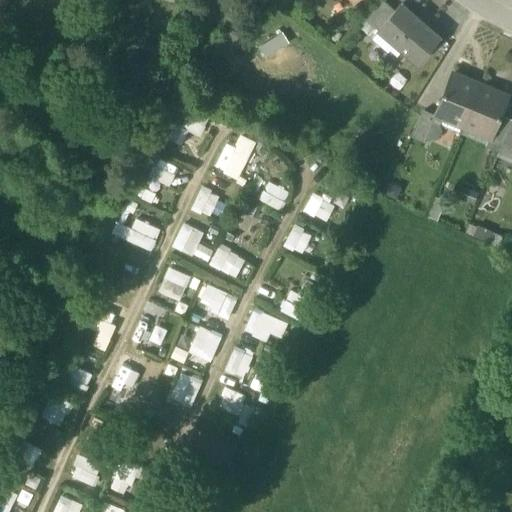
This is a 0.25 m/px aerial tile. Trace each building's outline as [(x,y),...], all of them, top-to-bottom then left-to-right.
[(366,21),(378,33),(396,14),(384,2),(366,21)] [(412,23),(417,19),(403,6),(399,11),(412,23)] [(391,46),(415,67),(440,40),(417,19),(412,23),(399,11),(396,14),(378,33),(392,45),(391,46)] [(436,112),(464,124),(479,87),(451,76),(436,112)] [(507,98),(479,87),(464,124),(492,135),(500,116),(507,98)] [(414,126),(424,132),(436,112),(427,106),(414,126)] [(178,135),(197,143),(210,115),(192,107),(178,135)] [(464,124),(436,112),(434,116),(490,139),(492,135),(464,124)] [(490,139),(501,144),(511,120),(500,116),(492,135),(490,139)] [(511,120),(501,144),(511,148),(511,120)] [(214,165),(234,175),(247,149),(228,139),(214,165)] [(161,159),(152,178),(169,185),(178,167),(161,159)] [(282,208),(287,188),(266,182),(260,201),(282,208)] [(211,215),(219,192),(200,186),(192,209),(211,215)] [(310,192),(303,212),(327,221),(335,202),(310,192)] [(117,222),(112,233),(151,250),(161,228),(136,217),(131,228),(117,222)] [(173,249),(209,259),(212,247),(200,244),(204,229),(180,222),(173,249)] [(304,253),(311,231),(291,225),(283,246),(304,253)] [(219,244),(209,262),(243,282),(254,264),(219,244)] [(157,292),(179,302),(191,276),(169,266),(157,292)] [(206,285),(197,306),(228,319),(237,297),(206,285)] [(289,290),(279,310),(299,319),(308,299),(289,290)] [(266,341),(269,334),(282,338),(288,322),(254,309),(245,333),(266,341)] [(99,333),(93,346),(104,350),(118,317),(101,310),(93,330),(99,333)] [(136,324),(129,342),(146,349),(154,331),(136,324)] [(199,326),(187,353),(210,363),(222,336),(199,326)] [(223,367),(240,379),(255,358),(238,346),(223,367)] [(132,387),(140,363),(117,356),(110,380),(132,387)] [(75,371),(71,384),(86,389),(90,376),(75,371)] [(170,400),(191,408),(202,380),(180,372),(170,400)] [(219,409),(240,414),(245,394),(224,388),(219,409)] [(239,420),(248,423),(252,407),(242,405),(239,420)] [(225,468),(230,471),(233,465),(228,463),(234,449),(201,434),(192,454),(225,468)] [(71,475),(95,484),(102,464),(78,455),(71,475)] [(126,495),(139,465),(122,457),(109,487),(126,495)] [(0,511),(8,511),(18,494),(0,484),(0,511)] [(79,511),(83,503),(60,494),(52,511),(79,511)] [(103,500),(97,511),(124,511),(125,509),(103,500)]
